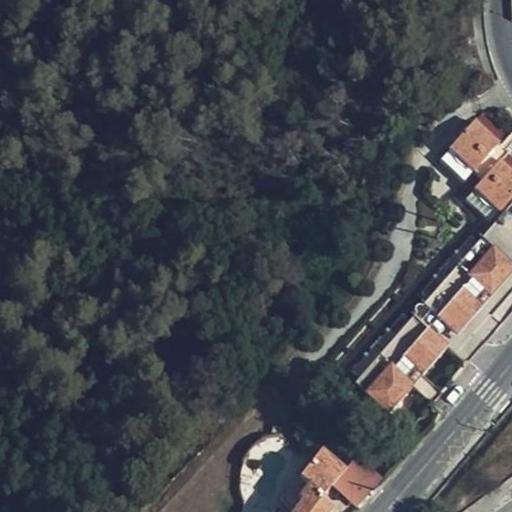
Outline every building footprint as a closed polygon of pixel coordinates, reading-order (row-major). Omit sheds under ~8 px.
[(511,213),(511,169),(511,167),(511,154),(483,130),(449,170),(471,192),(481,181),(492,190),(474,211),(497,231),(511,213)] [(431,318),(487,253),(476,244),(422,309),(431,318)] [(511,295),(511,275),(487,253),(431,318),(413,339),(363,397),(357,403),(392,434),(511,295)] [(352,389),(363,397),(413,339),(403,329),(352,389)] [(334,511),(336,510),(323,500),(344,471),(319,451),(297,479),(307,487),(288,511),(334,511)]
